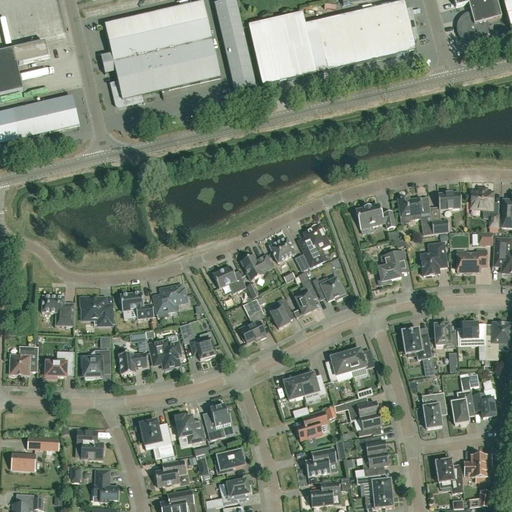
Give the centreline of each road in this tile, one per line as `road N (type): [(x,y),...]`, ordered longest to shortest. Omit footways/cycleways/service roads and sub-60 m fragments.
road 1 (residential): [(511,176),(380,186),(307,209),(203,259),(123,278),(71,279),(31,247),(0,240)]
road 2 (unclassified): [(106,157),(448,78)]
road 3 (unclassified): [(106,157),(69,0)]
road 4 (residential): [(239,376),(374,316)]
road 5 (residential): [(412,453),(374,316)]
road 6 (residential): [(275,511),(239,376)]
road 7 (residential): [(374,316),(439,302),(511,302)]
road 8 (residential): [(104,404),(239,376)]
